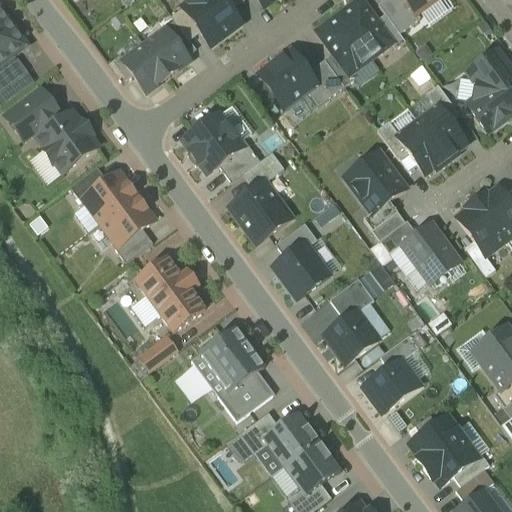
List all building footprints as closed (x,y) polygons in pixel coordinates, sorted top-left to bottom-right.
[(199,0),(182,13),(182,14),(187,21),(200,38),(211,52),(241,29),(231,16),(219,0),(199,0)] [(219,0),(231,16),(243,7),(237,0),(219,0)] [(254,0),(264,12),(279,0),(254,0)] [(415,19),(400,0),(390,0),(378,10),(385,19),(398,36),(400,39),(420,23),(416,18),(415,19)] [(400,0),(415,19),(416,18),(419,16),(441,0),(400,0)] [(442,0),(441,0),(419,16),(430,31),(453,13),(442,0)] [(360,5),(339,21),(370,63),(390,47),(391,47),(388,43),(375,26),(360,5)] [(174,26),(177,29),(187,21),(182,14),(171,22),(174,26)] [(0,16),(0,68),(14,59),(25,50),(0,16)] [(375,26),(388,43),(398,36),(385,19),(375,26)] [(189,46),(200,38),(187,21),(177,29),(182,37),(189,46)] [(349,78),(370,63),(339,21),(318,36),(334,57),(346,74),(349,78)] [(174,26),(164,34),(165,35),(166,34),(173,44),(182,37),(177,29),(174,26)] [(165,35),(144,50),(168,83),(178,76),(178,75),(189,66),(186,62),(173,44),(166,34),(165,35)] [(398,36),(388,43),(391,47),(390,47),(395,54),(405,46),(400,39),(398,36)] [(195,55),(182,37),(173,44),(186,62),(195,55)] [(124,65),(122,67),(132,81),(146,99),(157,90),(158,90),(168,83),(144,50),(124,65)] [(511,69),(499,53),(484,65),(503,90),(511,83),(511,69)] [(291,56),(259,80),(283,114),(307,96),(316,90),(307,78),(291,56)] [(324,65),(336,81),(346,74),(334,57),(324,64),(324,65)] [(14,59),(0,68),(0,97),(27,77),(14,59)] [(132,81),(122,67),(124,65),(121,62),(113,68),(126,86),(132,81)] [(307,78),(316,90),(307,96),(318,111),(344,92),(336,81),(324,65),(307,78)] [(477,89),(475,104),(467,110),(487,137),(511,118),(511,102),(503,90),(484,65),(468,77),(477,89)] [(336,81),(344,92),(354,84),(349,78),(346,74),(336,81)] [(426,99),(436,113),(439,111),(449,126),(459,119),(437,90),(426,99)] [(42,97),(6,123),(23,146),(38,135),(41,140),(61,125),(58,121),(59,119),(42,97)] [(218,121),(238,148),(243,145),(253,137),(233,110),(218,121)] [(436,113),(417,127),(446,167),(453,163),(451,161),(467,150),(449,126),(439,111),(436,113)] [(41,140),(37,143),(45,155),(43,156),(52,168),(54,167),(63,178),(97,153),(89,141),(91,139),(82,127),(80,129),(71,117),(61,125),(41,140)] [(218,121),(217,120),(183,146),(191,157),(189,159),(197,169),(199,168),(208,180),(218,172),(242,154),(238,148),(218,121)] [(398,165),(408,158),(396,142),(399,140),(389,127),(377,136),(398,165)] [(446,167),(417,127),(399,140),(396,142),(408,158),(425,181),(440,169),(441,171),(446,167)] [(242,154),(218,172),(231,189),(243,180),(260,167),(243,145),(238,148),(242,154)] [(46,191),(63,178),(54,167),(52,168),(43,156),(29,166),(46,191)] [(405,194),(378,158),(345,182),(372,218),(373,219),(389,207),(405,194)] [(260,167),(243,180),(254,194),(263,187),(264,189),(283,174),(272,159),(260,167)] [(97,173),(70,193),(83,211),(86,209),(83,205),(107,187),(97,173)] [(107,187),(83,205),(86,209),(101,228),(137,201),(133,195),(131,196),(119,179),(107,187)] [(254,194),(230,212),(257,249),(292,223),(281,207),(279,209),(264,189),(263,187),(254,194)] [(486,197),(475,205),(506,246),(511,241),(511,210),(498,192),(488,200),(486,197)] [(137,201),(101,228),(115,248),(118,252),(142,235),(154,226),(141,209),(142,208),(137,201)] [(506,246),(475,205),(465,213),(467,215),(456,223),(473,246),(485,262),(506,246)] [(315,221),(327,237),(346,222),(335,206),(315,221)] [(363,225),(379,247),(387,241),(405,228),(389,207),(373,219),(372,218),(363,225)] [(405,228),(387,241),(397,253),(401,250),(416,239),(406,226),(405,228)] [(416,239),(401,250),(412,264),(429,287),(431,290),(446,278),(459,269),(430,229),(416,239)] [(285,264),(304,249),(307,253),(317,246),(304,230),(275,251),(285,264)] [(142,235),(118,252),(115,248),(112,250),(125,269),(152,249),(142,235)] [(397,253),(387,241),(379,247),(389,259),(397,253)] [(317,246),(307,253),(327,281),(340,271),(320,244),(317,246)] [(488,265),(485,262),(473,246),(464,254),(478,273),(488,265)] [(370,254),(380,268),(381,270),(391,263),(389,259),(379,247),(370,254)] [(285,264),(273,272),(298,304),(329,282),(327,281),(307,253),(304,249),(285,264)] [(166,263),(134,287),(172,338),(205,314),(192,297),(199,292),(187,275),(179,280),(166,263)] [(429,287),(412,264),(399,273),(416,296),(429,287)] [(488,265),(478,273),(485,282),(495,275),(488,265)] [(380,268),(368,277),(383,297),(395,288),(381,270),(380,268)] [(368,277),(358,285),(372,305),(383,297),(368,277)] [(446,278),(431,290),(434,293),(449,282),(446,278)] [(356,317),(357,318),(370,309),(373,306),(372,305),(358,285),(329,306),(344,326),(356,317)] [(370,309),(357,318),(377,345),(389,336),(370,309)] [(344,326),(325,341),(346,370),(378,346),(377,345),(357,318),(356,317),(344,326)] [(511,338),(507,332),(489,345),(473,357),(481,368),(501,394),(501,395),(511,386),(511,338)] [(235,334),(200,360),(228,398),(228,399),(257,378),(264,373),(235,334)] [(481,368),(473,357),(489,345),(481,334),(455,354),(471,376),(481,368)] [(400,366),(401,368),(419,355),(409,342),(379,364),(388,375),(400,366)] [(167,343),(139,364),(148,377),(177,355),(167,343)] [(228,398),(200,360),(191,367),(219,404),(228,398)] [(388,375),(363,393),(383,420),(420,392),(401,368),(400,366),(388,375)] [(228,399),(228,398),(219,404),(236,428),(274,400),(257,378),(228,399)] [(511,386),(501,395),(501,394),(493,400),(510,424),(511,422),(511,386)] [(267,451),(284,474),(319,447),(298,418),(278,433),(262,445),(267,451)] [(267,451),(262,445),(278,433),(268,419),(239,441),(254,461),(267,451)] [(477,463),(447,422),(410,450),(419,463),(417,465),(430,482),(432,481),(440,492),(453,483),(478,464),(477,463)] [(511,422),(510,424),(500,431),(511,446),(511,422)] [(340,477),(319,447),(284,474),(300,496),(305,503),(321,491),(340,477)] [(477,463),(478,464),(453,483),(460,492),(489,471),(481,460),(477,463)] [(465,509),(482,496),(493,488),(484,475),(455,496),(465,509)] [(321,491),(305,503),(300,496),(287,506),(291,511),(320,511),(331,504),(321,491)] [(493,511),(482,496),(465,509),(460,511),(493,511)]
